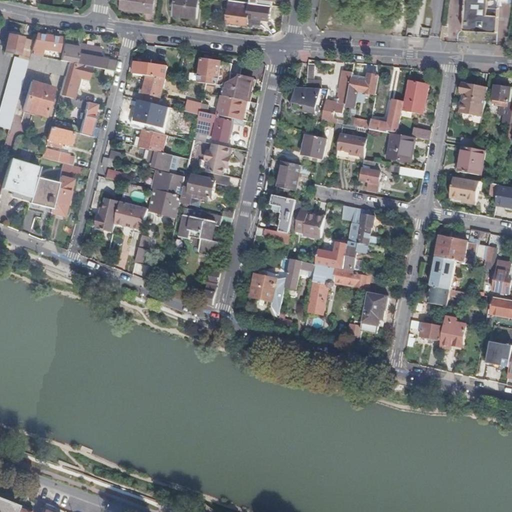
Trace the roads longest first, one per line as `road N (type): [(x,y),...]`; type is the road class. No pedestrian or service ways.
road 1 (residential): [(287,45),(222,322)]
road 2 (residential): [(0,234),(222,322)]
road 3 (residential): [(287,45),(97,23)]
road 4 (residential): [(222,322),(392,372)]
road 5 (residential): [(452,58),(287,45)]
road 6 (residential): [(392,372),(424,213)]
road 7 (residential): [(424,213),(452,58)]
road 8 (residential): [(129,511),(0,464)]
road 9 (residential): [(392,372),(511,397)]
